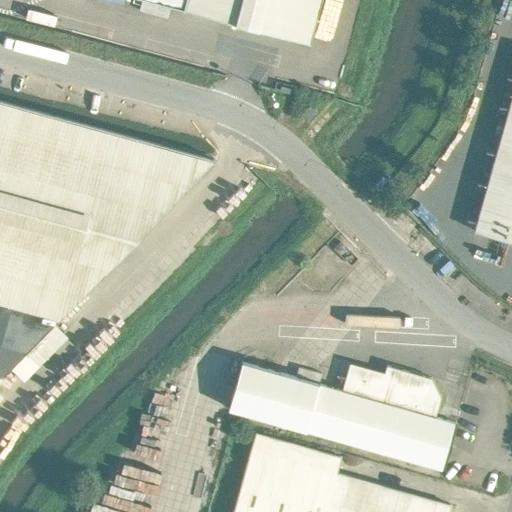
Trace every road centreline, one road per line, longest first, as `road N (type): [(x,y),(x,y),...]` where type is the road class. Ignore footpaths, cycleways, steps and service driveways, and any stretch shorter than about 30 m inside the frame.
road 1 (unclassified): [(511,352),(468,329),(263,130),(218,108),(0,49)]
road 2 (unknown): [(487,339),(315,307),(239,328),(216,345),(164,511)]
